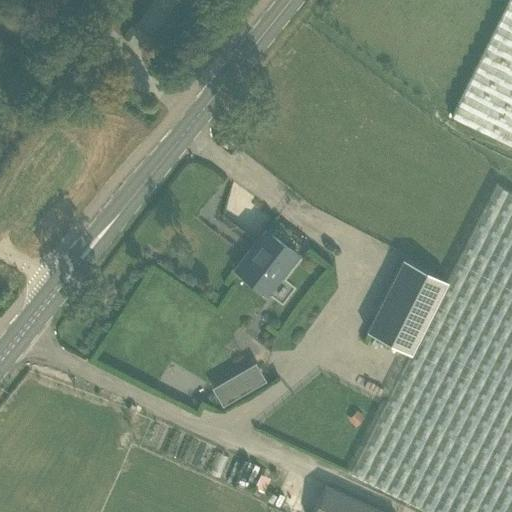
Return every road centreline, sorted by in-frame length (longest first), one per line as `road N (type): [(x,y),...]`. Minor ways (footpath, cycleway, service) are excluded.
road 1 (primary): [(0,360),(289,0)]
road 2 (track): [(138,79),(0,25)]
